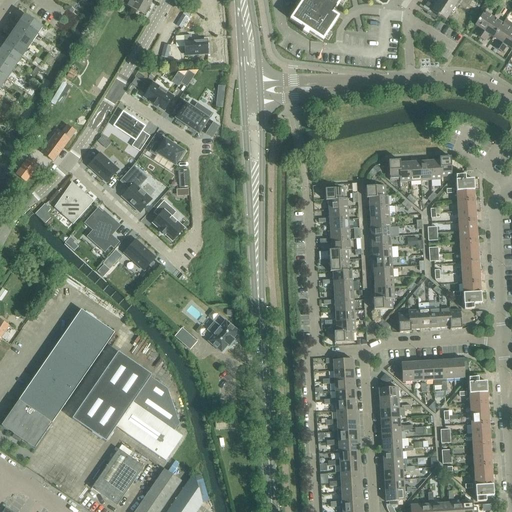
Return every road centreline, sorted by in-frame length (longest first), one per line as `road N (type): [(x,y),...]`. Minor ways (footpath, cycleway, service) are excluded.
road 1 (residential): [(113,88),(195,142),(198,242),(177,264),(60,162)]
road 2 (tertiary): [(274,511),(255,211)]
road 3 (residential): [(320,353),(305,183)]
road 4 (residential): [(320,353),(309,354),(317,511)]
road 5 (residential): [(374,511),(364,350)]
road 6 (residential): [(503,343),(497,213),(511,193)]
road 7 (residential): [(261,91),(412,83)]
road 8 (residential): [(364,350),(503,343)]
road 9 (residential): [(511,481),(503,343)]
road 10 (tertiary): [(244,91),(255,211)]
road 11 (tertiary): [(255,211),(261,91)]
